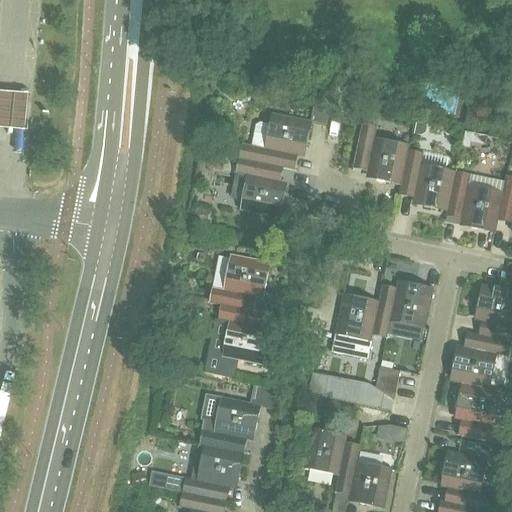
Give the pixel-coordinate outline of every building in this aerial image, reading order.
[(29,88),(0,85),(0,123),(27,125),(29,88)] [(473,89),(465,126),(482,130),(489,92),(473,89)] [(332,105),(315,101),(311,123),(327,127),(332,105)] [(243,146),(241,160),(252,163),(284,169),(295,172),(298,158),(305,159),(307,149),(312,124),(274,116),(272,126),(260,124),(256,126),(252,148),(243,146)] [(417,123),(414,134),(422,136),(426,133),(427,126),(417,123)] [(377,181),(402,186),(409,152),(410,148),(374,140),(377,129),(363,126),(354,169),(367,172),(366,179),(377,181)] [(471,152),(474,135),(464,133),(460,150),(471,152)] [(400,196),(413,198),(412,206),(423,207),(448,213),(456,174),(420,166),(422,155),(409,152),(402,186),(400,196)] [(241,160),(238,174),(249,176),(242,211),(280,219),(285,196),(288,184),(281,183),(284,169),(252,163),(241,160)] [(456,174),(448,213),(447,217),(461,220),(459,227),(471,229),(495,234),(498,221),(503,195),(467,188),(470,177),(456,174)] [(511,178),(507,178),(503,195),(498,221),(511,224),(510,231),(511,231),(511,178)] [(244,238),(241,249),(254,252),(257,240),(244,238)] [(213,290),(212,296),(197,293),(196,301),(210,304),(223,306),(255,313),(257,299),(264,301),(266,289),(271,265),(232,257),(224,292),(213,290)] [(393,314),(392,322),(427,329),(434,291),(410,286),(398,284),(397,290),(383,288),(380,304),(378,311),(393,314)] [(476,322),(483,323),(480,337),(511,343),(511,292),(483,287),(476,322)] [(337,335),(362,340),(372,343),(373,336),(388,339),(392,322),(393,314),(378,311),(380,304),(345,296),(337,335)] [(262,366),(267,341),(270,330),(263,329),(266,315),(255,313),(223,306),(220,320),(231,322),(224,358),(262,366)] [(508,357),(511,343),(480,337),(468,335),(465,348),(459,346),(451,383),(463,385),(489,391),(496,355),(508,357)] [(380,368),(376,390),(394,401),(400,373),(380,368)] [(310,397),(315,398),(334,401),(338,380),(319,377),(314,375),(310,397)] [(456,421),(462,422),(459,437),(503,446),(505,431),(494,429),(501,393),(489,391),(463,385),(458,410),(456,421)] [(254,387),(250,405),(261,407),(272,410),(273,410),(277,392),(275,391),(254,387)] [(201,447),(206,448),(244,456),(247,442),(254,443),(256,432),(261,407),(250,405),(223,399),(215,435),(204,433),(201,447)] [(392,427),(389,442),(404,446),(408,431),(392,427)] [(305,469),(339,476),(341,469),(357,471),(358,464),(361,448),(346,445),(348,438),(313,431),(305,469)] [(239,481),(244,456),(206,448),(201,447),(197,446),(189,481),(187,481),(184,494),(227,504),(230,490),(237,491),(239,481)] [(445,504),(485,511),(486,511),(488,511),(491,499),(481,497),(488,461),(449,453),(444,478),(442,488),(448,490),(445,504)] [(392,471),(358,464),(357,471),(341,469),(339,476),(336,493),(361,498),(360,505),(384,510),(392,471)] [(141,472),(131,474),(133,488),(144,486),(141,472)] [(225,511),(227,504),(184,494),(181,508),(193,510),(192,511),(225,511)] [(484,511),(485,511),(445,504),(441,503),(439,511),(484,511)]
